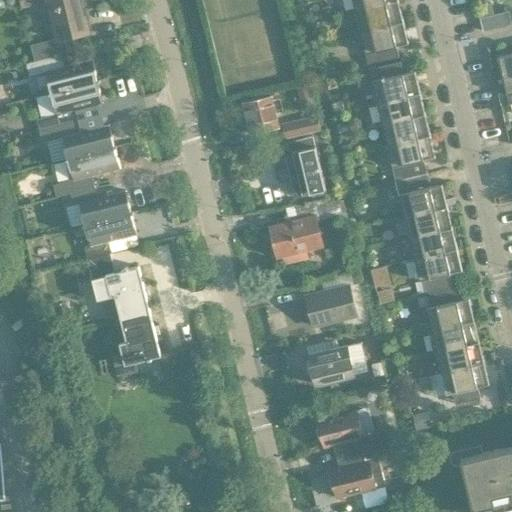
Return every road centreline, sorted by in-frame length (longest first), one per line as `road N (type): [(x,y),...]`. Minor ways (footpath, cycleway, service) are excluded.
road 1 (unclassified): [(282,511),(155,0)]
road 2 (residential): [(511,314),(437,0)]
road 3 (unclassified): [(38,511),(12,400),(0,396)]
